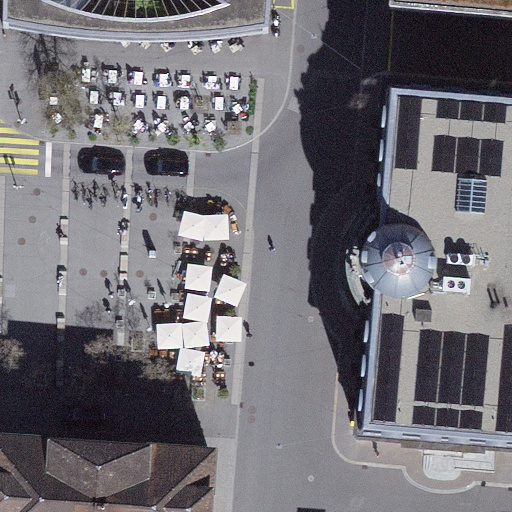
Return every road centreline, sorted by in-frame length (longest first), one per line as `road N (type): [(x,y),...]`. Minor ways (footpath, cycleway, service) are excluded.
road 1 (residential): [(266,511),(288,178)]
road 2 (residential): [(288,178),(0,156)]
road 3 (residential): [(332,0),(321,133),(288,178)]
